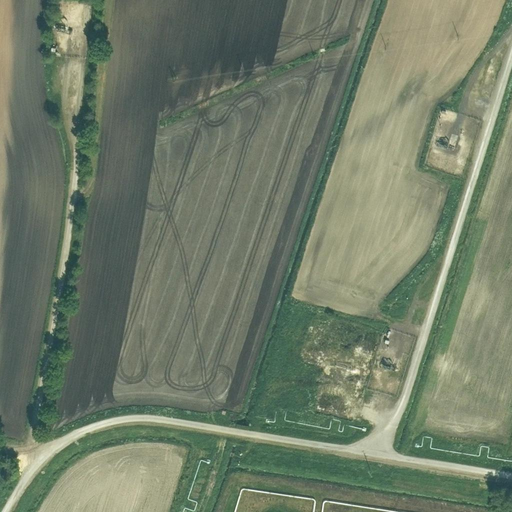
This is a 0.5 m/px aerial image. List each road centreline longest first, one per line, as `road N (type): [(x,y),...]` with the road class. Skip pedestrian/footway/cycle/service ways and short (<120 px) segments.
road 1 (track): [(5,511),(48,447),(72,430),(133,414),(186,416),(511,473)]
road 2 (track): [(354,446),(398,416),(511,60)]
road 3 (track): [(48,447),(33,421),(76,206),(70,45)]
